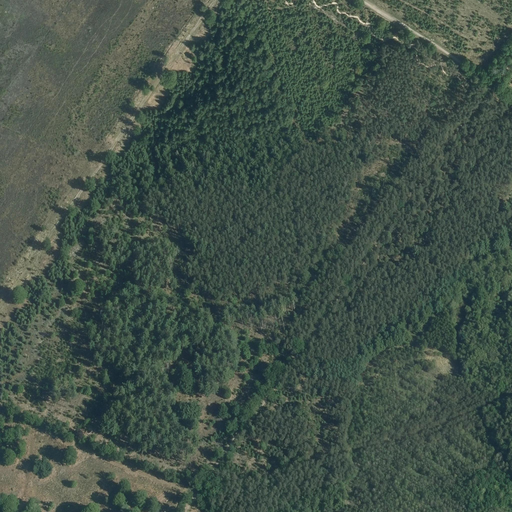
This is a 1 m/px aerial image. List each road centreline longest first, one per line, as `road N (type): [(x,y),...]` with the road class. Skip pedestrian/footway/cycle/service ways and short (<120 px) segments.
road 1 (track): [(492,83),(295,360)]
road 2 (track): [(217,0),(41,246)]
road 3 (track): [(196,495),(0,412)]
road 4 (track): [(295,360),(196,495)]
road 5 (track): [(492,83),(361,0)]
